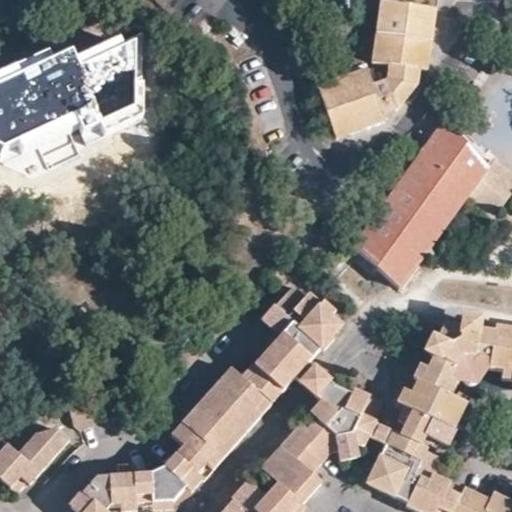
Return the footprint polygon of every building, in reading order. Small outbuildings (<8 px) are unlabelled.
[(395,0),(395,4),(381,3),(372,63),(388,65),(386,80),(372,85),(366,69),(317,86),(337,139),(361,130),(385,122),(383,115),(390,112),(397,109),(406,98),(417,85),(419,69),(425,70),(427,56),(435,0),(395,0)] [(138,117),(136,47),(81,72),(71,54),(0,88),(0,154),(1,155),(73,120),(85,147),(138,117)] [(511,174),(487,155),(483,161),(443,130),(353,245),(398,280),(465,195),(488,214),(501,197),(511,184),(511,183),(511,174)] [(280,335),(252,366),(281,392),(293,378),(307,363),(339,327),(317,308),(320,304),(307,293),(304,297),(292,286),(262,319),(271,327),(280,335)] [(511,333),(478,328),(460,325),(443,323),(428,354),(432,356),(426,368),(419,382),(416,380),(396,420),(404,424),(425,434),(445,444),(449,436),(453,429),(445,425),(457,400),(449,396),(454,387),(460,374),(462,374),(462,376),(462,379),(463,380),(464,382),(465,383),(466,384),(469,384),(471,385),(473,384),(475,383),(476,382),(478,381),(478,379),(479,377),(479,376),(479,374),(478,373),(477,371),(477,370),(476,370),(475,369),(473,368),(474,366),(511,372),(511,333)] [(311,367),(307,363),(293,378),(298,382),(311,367)] [(419,382),(426,368),(418,364),(412,378),(416,380),(419,382)] [(281,392),(252,366),(247,372),(241,378),(270,404),(275,398),(281,392)] [(321,376),(311,367),(298,382),(308,391),(319,401),(333,386),(321,376)] [(270,404),(241,378),(229,368),(170,435),(182,446),(167,462),(161,468),(150,474),(146,474),(133,475),(116,476),(95,477),(75,500),(70,506),(76,511),(103,511),(108,506),(150,504),(171,502),(184,488),(195,475),(201,480),(202,480),(211,470),(270,404)] [(366,402),(350,394),(333,386),(319,401),(308,414),(314,419),(305,429),(299,424),(259,469),(276,483),(263,498),(246,483),(220,511),(289,511),(298,503),(300,505),(320,483),(310,474),(330,451),(337,450),(339,461),(355,457),(353,447),(363,445),(374,423),(375,421),(360,414),(366,402)] [(91,426),(84,399),(64,405),(70,426),(75,430),(91,426)] [(376,442),(370,439),(378,425),(374,423),(363,445),(361,449),(370,453),(379,457),(384,446),(376,442)] [(425,434),(404,424),(399,435),(420,445),(425,434)] [(383,428),(378,425),(370,439),(376,442),(384,446),(391,431),(383,428)] [(17,454),(38,472),(67,439),(55,428),(33,435),(17,454)] [(399,435),(391,431),(384,446),(379,457),(366,483),(406,503),(425,511),(511,511),(511,502),(492,492),(488,500),(462,488),(462,489),(431,474),(435,466),(438,459),(424,453),(426,448),(420,445),(399,435)] [(0,478),(0,479),(9,487),(19,476),(24,482),(27,484),(38,472),(17,454),(5,442),(0,448),(0,478)] [(132,464),(116,465),(116,476),(133,475),(132,464)] [(201,480),(195,475),(184,488),(190,493),(201,480)] [(19,476),(9,487),(15,493),(24,482),(19,476)] [(171,502),(150,504),(150,511),(170,511),(172,511),(171,502)]
